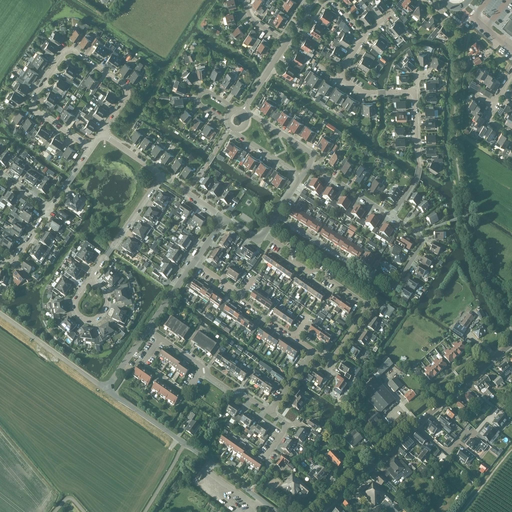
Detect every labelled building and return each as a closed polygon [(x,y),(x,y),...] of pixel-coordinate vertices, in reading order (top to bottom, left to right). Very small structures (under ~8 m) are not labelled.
[(238,0),(226,0),(227,0),(226,0),(229,9),(236,7),(235,2),(239,1),(238,0)] [(260,10),(263,5),(254,0),(252,4),(258,8),(256,10),(261,14),(263,11),(260,10)] [(380,0),(377,0),(376,2),(382,10),(386,6),(380,0)] [(412,2),(413,0),(412,0),(399,0),(396,5),(401,9),(405,6),(410,10),(415,4),(412,2)] [(291,12),(294,7),(286,2),(283,6),(291,12)] [(378,13),(382,10),(376,2),(371,6),(370,4),(368,6),(372,10),(374,8),(378,13)] [(347,8),(348,9),(352,13),(357,8),(354,4),(350,7),(349,6),(347,8)] [(412,13),(419,18),(423,13),(423,14),(425,12),(424,12),(425,11),(419,5),(412,13)] [(366,10),(363,13),(364,14),(370,21),(374,17),(369,12),(372,10),(368,6),(365,8),(366,10)] [(287,18),(282,15),(283,12),(277,8),(274,13),(277,15),(275,17),(284,23),(287,18)] [(330,11),(329,12),(325,9),(322,14),(331,20),(332,20),(333,19),(334,19),(334,18),(334,17),(334,16),(336,13),(332,11),(331,10),(330,10),(330,11)] [(234,17),(237,17),(237,13),(225,15),(228,24),(235,23),(234,17)] [(328,24),(331,20),(322,14),(319,19),(323,21),(321,24),(327,27),(328,24)] [(364,14),(360,17),(360,18),(362,20),(366,24),(370,21),(364,14)] [(427,26),(430,28),(437,20),(432,16),(428,21),(425,19),(420,24),(426,28),(427,26)] [(281,27),(284,23),(275,17),(274,20),(270,18),(268,22),(273,26),(275,23),(281,27)] [(404,27),(403,26),(405,25),(405,24),(402,21),(399,18),(399,17),(397,19),(394,21),(395,22),(392,24),(402,35),(405,33),(405,31),(402,29),(404,27)] [(321,24),(320,26),(316,23),(313,28),(320,33),(322,30),(324,32),(325,30),(327,31),(329,28),(327,27),(321,24)] [(341,31),(338,35),(341,37),(349,42),(352,37),(347,33),(349,30),(347,29),(349,27),(345,23),(344,26),(341,31)] [(240,30),(243,27),(241,24),(232,31),(233,32),(230,34),(231,35),(233,36),(234,37),(236,36),(237,38),(243,34),(240,30)] [(401,36),(402,35),(392,24),(389,27),(389,26),(386,28),(393,37),(398,32),(401,36)] [(438,32),(446,39),(451,32),(443,25),(440,29),(437,26),(431,32),(435,35),(438,32)] [(319,35),(320,33),(313,28),(310,33),(314,35),(312,38),(319,42),(322,38),(319,35)] [(70,37),(77,42),(82,34),(75,29),(70,37)] [(256,39),(252,36),(255,31),(252,29),(244,40),(243,43),(247,45),(250,44),(252,45),(251,48),(254,50),(260,40),(257,38),(256,39)] [(50,39),(58,45),(63,38),(55,32),(50,39)] [(383,47),(386,43),(388,45),(390,42),(382,33),(380,36),(379,35),(377,37),(378,38),(375,41),(383,47)] [(86,49),(92,41),(93,39),(93,37),(88,34),(86,34),(85,36),(79,44),(86,49)] [(312,38),(311,40),(306,37),(304,42),(311,47),(313,44),(314,45),(316,44),(317,45),(319,42),(312,38)] [(347,46),(349,42),(341,37),(340,38),(338,37),(337,37),(336,39),(334,38),(332,41),(334,42),(339,45),(339,44),(340,45),(343,43),(347,46)] [(98,45),(100,41),(97,39),(94,45),(96,46),(92,53),(95,56),(95,55),(96,56),(102,47),(98,45)] [(258,49),(256,51),(261,55),(263,53),(262,53),(263,52),(267,55),(268,52),(267,51),(269,47),(264,44),(267,41),(263,39),(261,42),(257,48),(258,49)] [(56,47),(49,42),(46,40),(40,48),(44,50),(44,49),(46,50),(44,54),(47,56),(49,53),(52,54),(53,54),(54,52),(54,51),(56,47)] [(378,53),(383,47),(375,41),(373,44),(372,43),(370,46),(372,48),(370,50),(376,56),(378,53)] [(315,49),(311,47),(304,42),(301,47),(305,49),(303,52),(312,57),(314,54),(312,53),(315,49)] [(334,42),(332,44),(335,46),(332,51),(340,56),(343,51),(338,47),(339,45),(334,42)] [(471,52),(470,54),(470,55),(472,54),(475,52),(476,53),(480,50),(480,49),(482,48),(479,44),(478,45),(476,42),(473,44),(470,46),(472,50),(470,51),(471,52)] [(102,47),(96,56),(97,56),(97,57),(100,59),(101,58),(101,59),(105,52),(108,54),(111,49),(109,47),(105,44),(102,47)] [(114,51),(111,49),(108,54),(110,56),(106,62),(106,63),(109,65),(109,64),(110,65),(116,57),(118,54),(114,51)] [(47,60),(48,60),(41,56),(43,53),(38,50),(36,52),(37,53),(34,57),(44,64),(45,63),(46,64),(48,61),(47,60)] [(338,60),(340,56),(332,51),(331,53),(327,51),(325,55),(330,59),(332,56),(338,60)] [(369,66),(375,57),(366,51),(362,56),(363,57),(361,60),(369,66)] [(312,57),(303,52),(302,54),(297,52),(294,56),(304,62),(306,63),(308,59),(310,60),(312,57)] [(427,53),(419,54),(419,63),(420,64),(422,64),(423,63),(427,63),(427,53)] [(439,68),(444,57),(440,55),(439,58),(436,56),(435,57),(432,56),(429,61),(432,63),(431,65),(439,68)] [(294,56),(292,61),(296,63),(294,66),(301,70),(303,68),(301,66),(304,62),(294,56)] [(482,61),(481,59),(479,56),(473,60),(476,65),(482,61)] [(44,64),(34,57),(31,61),(30,61),(28,63),(34,67),(35,65),(41,69),(42,69),(45,66),(44,65),(44,64)] [(119,62),(121,64),(125,58),(122,57),(120,60),(116,57),(110,65),(111,66),(111,67),(114,69),(114,68),(115,68),(119,62)] [(405,62),(403,65),(410,71),(413,68),(414,68),(416,66),(415,65),(416,65),(409,58),(408,59),(406,57),(403,60),(405,62)] [(366,71),(369,66),(361,60),(359,63),(358,63),(356,65),(366,71)] [(32,70),(34,67),(28,63),(26,66),(27,67),(24,71),(25,71),(35,78),(36,77),(36,78),(39,75),(38,74),(32,70)] [(81,69),(76,66),(74,68),(69,64),(66,69),(73,74),(74,72),(78,73),(81,69)] [(120,72),(127,76),(132,69),(125,64),(120,72)] [(196,78),(198,77),(198,80),(201,79),(201,77),(206,76),(205,68),(204,65),(200,65),(201,68),(197,69),(197,70),(194,72),(196,78)] [(218,80),(221,72),(217,70),(218,67),(214,66),(213,69),(210,77),(215,79),(214,81),(217,82),(218,80)] [(294,66),(293,68),(288,66),(285,70),(295,77),(298,72),(299,73),(301,70),(294,66)] [(479,78),(480,76),(483,70),(479,68),(476,73),(474,72),(473,75),(474,76),(479,78)] [(480,76),(479,78),(483,81),(489,71),(484,68),(483,70),(480,76)] [(66,69),(63,73),(68,77),(67,80),(72,83),(74,81),(73,80),(75,75),(73,74),(66,69)] [(315,73),(312,71),(310,69),(309,71),(307,74),(304,78),(303,79),(306,81),(306,80),(312,84),(318,76),(315,74),(315,73)] [(129,78),(136,83),(141,75),(134,70),(129,78)] [(186,70),(182,74),(184,76),(183,77),(185,79),(183,81),(185,84),(187,82),(188,84),(192,81),(194,82),(196,81),(195,79),(196,78),(194,72),(190,73),(190,72),(189,73),(186,70)] [(293,80),(295,77),(285,70),(282,75),(287,77),(285,80),(291,85),(294,81),(293,80)] [(35,78),(25,71),(22,75),(18,72),(16,75),(22,79),(24,81),(26,78),(32,83),(32,82),(33,83),(35,80),(34,79),(35,78)] [(487,83),(491,78),(492,75),(493,74),(489,71),(483,81),(487,83)] [(233,81),(232,80),(234,78),(228,74),(221,84),(226,86),(224,89),(227,90),(228,88),(230,89),(234,84),(232,83),(233,81)] [(399,75),(399,83),(409,83),(410,82),(410,79),(409,79),(409,74),(399,75)] [(83,79),(77,87),(80,89),(82,86),(84,87),(85,87),(87,84),(89,85),(94,78),(89,75),(88,77),(85,81),(83,79)] [(318,88),(324,79),(321,77),(321,78),(318,76),(312,84),(318,88)] [(59,78),(56,83),(63,88),(65,86),(66,86),(68,86),(70,83),(66,80),(65,82),(59,78)] [(94,78),(89,85),(91,87),(90,89),(92,90),(91,92),(89,95),(91,96),(93,93),(93,94),(97,88),(95,87),(98,81),(94,78)] [(490,88),(491,87),(495,80),(491,78),(487,83),(486,86),(490,88)] [(184,92),(186,87),(178,84),(179,81),(176,79),(173,85),(177,87),(175,92),(183,95),(185,96),(186,93),(184,92)] [(324,92),(329,83),(326,81),(327,80),(324,79),(318,88),(324,92)] [(436,90),(436,87),(439,87),(438,79),(430,80),(430,82),(426,82),(426,91),(436,90)] [(495,90),(500,82),(496,79),(495,80),(491,87),(495,90)] [(234,84),(230,89),(232,90),(231,93),(233,94),(234,92),(239,95),(244,88),(243,87),(245,84),(239,80),(235,85),(234,84)] [(28,88),(20,83),(18,82),(16,82),(13,87),(14,89),(15,90),(23,95),(26,92),(27,92),(28,90),(28,89),(28,88)] [(56,83),(53,87),(57,90),(55,92),(62,97),(64,94),(63,94),(64,91),(65,92),(67,90),(63,88),(56,83)] [(330,95),(336,86),(333,84),(333,85),(329,83),(324,92),(330,95)] [(336,99),(341,91),(338,89),(339,88),(336,86),(330,95),(336,99)] [(342,103),(348,94),(345,92),(344,93),(341,91),(336,99),(342,103)] [(55,92),(54,95),(50,92),(47,97),(56,103),(59,99),(60,100),(62,97),(55,92)] [(105,96),(112,101),(116,97),(108,92),(105,96)] [(17,105),(21,98),(14,93),(11,96),(9,94),(6,98),(9,99),(9,100),(7,103),(12,107),(15,104),(17,105)] [(427,102),(436,102),(436,93),(426,94),(427,102)] [(347,107),(353,99),(350,97),(351,96),(348,94),(342,103),(347,107)] [(97,101),(102,104),(104,102),(109,106),(112,101),(105,96),(103,95),(100,99),(99,98),(97,101)] [(182,98),(179,98),(179,96),(171,95),(172,100),(170,100),(171,103),(174,102),(175,108),(184,106),(183,101),(185,101),(185,98),(182,98)] [(53,108),(56,103),(47,97),(44,101),(49,105),(47,107),(53,111),(54,108),(53,108)] [(265,111),(272,100),(268,98),(266,100),(264,99),(258,109),(261,110),(262,109),(265,111)] [(399,98),(392,98),(392,102),(396,101),(396,107),(392,107),(392,112),(397,112),(397,109),(406,109),(406,105),(407,104),(407,102),(406,101),(400,101),(399,98)] [(353,99),(347,107),(353,111),(356,113),(358,105),(357,105),(359,101),(357,100),(356,101),(353,99)] [(278,108),(274,106),(276,103),(272,100),(265,111),(268,113),(267,114),(273,118),(276,113),(275,112),(278,108)] [(480,106),(479,106),(476,104),(477,102),(473,100),(469,106),(473,109),(471,111),(475,114),(478,109),(480,106)] [(100,107),(102,104),(97,101),(95,103),(97,105),(94,109),(96,110),(103,115),(106,111),(100,107)] [(73,109),(68,106),(66,104),(62,109),(65,111),(61,117),(65,120),(70,112),(73,109)] [(504,108),(503,110),(506,112),(507,111),(511,114),(511,108),(510,107),(510,106),(507,104),(504,108)] [(429,108),(425,109),(425,117),(435,117),(434,108),(433,108),(433,106),(429,106),(429,108)] [(77,117),(79,114),(81,111),(79,109),(77,112),(74,115),(70,112),(65,120),(70,123),(73,117),(76,119),(77,117)] [(288,112),(288,110),(286,109),(284,109),(283,111),(281,110),(279,112),(277,111),(276,113),(273,118),(278,121),(278,120),(282,122),(287,114),(288,112)] [(478,120),(480,116),(482,112),(478,109),(475,114),(473,117),(478,120)] [(100,119),(103,115),(96,110),(94,112),(90,111),(87,114),(93,118),(94,116),(100,119)] [(191,116),(193,114),(191,112),(189,114),(185,110),(179,116),(186,122),(184,124),(187,125),(192,118),(191,118),(192,116),(191,116)] [(20,124),(25,116),(18,112),(13,119),(11,122),(15,124),(17,122),(20,124)] [(396,112),(397,121),(406,121),(406,112),(396,112)] [(93,118),(87,114),(86,113),(83,116),(89,120),(86,124),(93,129),(96,124),(91,121),(93,118)] [(475,123),(474,126),(477,127),(475,132),(479,134),(484,125),(481,124),(485,118),(483,117),(485,115),(482,113),(480,116),(478,120),(475,123)] [(293,118),(287,114),(282,122),(285,124),(284,125),(287,127),(293,118)] [(301,118),(295,114),(293,118),(287,127),(290,129),(290,128),(293,130),(299,121),(301,118)] [(203,122),(205,119),(202,118),(201,120),(196,117),(192,124),(190,127),(194,129),(195,127),(199,129),(203,122)] [(28,118),(22,126),(29,131),(30,130),(32,132),(35,128),(32,126),(35,123),(28,118)] [(426,129),(435,128),(435,120),(425,120),(426,129)] [(305,125),(299,121),(293,130),(297,132),(296,133),(299,134),(305,125)] [(201,130),(199,133),(204,136),(211,140),(212,138),(216,132),(213,130),(214,128),(209,126),(211,123),(208,122),(207,124),(202,131),(201,130)] [(90,133),(93,129),(86,124),(85,126),(82,124),(80,126),(79,125),(77,128),(83,132),(85,130),(90,133)] [(305,137),(311,129),(305,125),(299,134),(301,136),(302,135),(305,137)] [(491,129),(492,127),(488,125),(486,127),(484,125),(479,134),(482,136),(482,135),(486,137),(491,129)] [(39,138),(45,130),(44,129),(45,129),(41,126),(41,127),(36,133),(34,131),(33,133),(30,137),(33,139),(35,135),(39,138)] [(317,133),(315,132),(316,130),(316,128),(313,126),(311,129),(305,137),(308,139),(308,140),(311,142),(317,133)] [(395,127),(395,136),(405,135),(405,127),(395,127)] [(491,129),(486,137),(487,137),(485,139),(486,140),(488,142),(490,142),(492,143),(497,135),(494,134),(496,132),(491,129)] [(45,139),(49,133),(50,132),(47,130),(46,131),(45,130),(39,138),(44,141),(41,144),(44,146),(48,141),(45,139)] [(131,138),(138,143),(143,135),(136,130),(131,138)] [(499,147),(505,137),(507,136),(502,133),(499,138),(497,141),(494,139),(492,143),(491,145),(494,147),(495,145),(499,147)] [(322,148),(329,137),(325,134),(323,137),(321,136),(315,145),(318,147),(319,146),(322,148)] [(426,143),(436,143),(435,134),(426,135),(426,143)] [(53,148),(59,140),(58,139),(58,138),(55,136),(55,137),(54,136),(50,143),(48,141),(44,146),(47,148),(49,145),(53,148)] [(152,142),(153,140),(153,139),(148,136),(146,136),(146,137),(145,137),(140,145),(147,149),(152,142)] [(499,147),(499,148),(503,151),(501,154),(504,156),(506,153),(508,149),(505,147),(510,140),(507,138),(508,137),(507,136),(505,137),(499,147)] [(334,143),(332,142),(333,140),(333,139),(329,137),(322,148),(325,150),(325,151),(328,153),(334,143)] [(395,143),(392,143),(393,147),(396,147),(405,147),(405,138),(395,139),(395,143)] [(59,149),(63,143),(63,142),(64,142),(60,139),(60,140),(59,140),(53,148),(57,151),(55,154),(58,156),(59,155),(61,151),(59,149)] [(232,155),(237,147),(234,145),(235,144),(229,141),(223,150),(232,155)] [(151,152),(158,157),(163,149),(157,145),(151,152)] [(67,156),(70,159),(75,151),(68,146),(64,152),(61,151),(59,155),(61,156),(63,154),(67,156)] [(432,158),(434,158),(443,157),(438,157),(438,154),(436,154),(436,146),(426,146),(427,155),(432,155),(432,158)] [(240,161),(246,151),(241,148),(240,149),(237,147),(232,155),(240,161)] [(168,164),(173,156),(166,151),(161,159),(164,161),(164,163),(166,164),(167,163),(168,164)] [(5,167),(10,159),(11,157),(11,155),(7,152),(4,152),(3,154),(0,158),(0,163),(1,164),(1,165),(3,167),(4,166),(5,167)] [(335,165),(341,156),(335,152),(329,161),(335,165)] [(248,166),(254,158),(250,156),(251,155),(248,153),(242,162),(248,166)] [(347,160),(348,159),(349,157),(346,155),(342,162),(344,164),(341,169),(348,174),(353,165),(347,160)] [(23,162),(19,159),(16,157),(12,163),(15,164),(10,171),(11,171),(10,171),(13,174),(14,173),(15,174),(23,162)] [(254,170),(260,160),(257,159),(257,160),(254,158),(248,166),(254,170)] [(179,171),(184,164),(177,159),(172,167),(179,171)] [(260,174),(265,165),(262,163),(263,162),(260,160),(254,170),(260,174)] [(436,173),(440,166),(432,161),(428,168),(436,173)] [(30,167),(27,165),(23,162),(15,174),(16,174),(15,175),(18,177),(19,176),(19,177),(24,171),(26,172),(30,167)] [(188,178),(194,170),(187,165),(181,173),(188,178)] [(266,177),(272,168),(269,166),(269,167),(265,165),(260,174),(266,177)] [(363,168),(363,167),(360,165),(357,170),(360,172),(356,179),(362,183),(369,172),(363,168)] [(32,169),(30,167),(26,172),(28,174),(24,180),(24,181),(27,183),(28,182),(29,183),(36,172),(32,169)] [(276,184),(282,176),(279,174),(279,173),(276,171),(270,180),(276,184)] [(41,175),(40,175),(36,172),(29,183),(30,184),(29,185),(32,187),(33,186),(37,180),(40,182),(43,176),(41,175)] [(373,182),(369,187),(376,192),(377,189),(381,191),(385,185),(381,183),(382,183),(383,180),(377,176),(377,175),(374,173),(373,175),(370,180),(373,182)] [(282,188),(288,179),(286,177),(285,178),(282,176),(276,184),(282,188)] [(49,180),(45,177),(42,181),(43,182),(38,190),(45,195),(50,187),(52,184),(49,182),(49,180)] [(203,189),(207,191),(213,183),(206,179),(200,186),(201,187),(201,188),(202,189),(203,189)] [(313,190),(318,183),(313,180),(308,187),(313,190)] [(215,185),(210,193),(214,195),(214,197),(215,198),(216,197),(217,198),(222,190),(218,187),(220,185),(216,182),(214,184),(215,185)] [(319,191),(322,185),(318,183),(313,190),(312,192),(313,193),(316,195),(315,196),(318,198),(321,193),(319,191)] [(393,203),(400,192),(393,188),(388,195),(389,195),(387,199),(393,203)] [(327,199),(332,192),(327,189),(324,194),(321,193),(318,198),(320,200),(323,196),(327,199)] [(225,192),(220,200),(227,205),(232,197),(225,192)] [(332,192),(327,199),(329,200),(328,202),(330,204),(329,205),(331,207),(332,207),(335,202),(333,200),(336,195),(332,192)] [(2,196),(0,199),(0,202),(1,204),(4,206),(5,207),(7,203),(12,196),(8,193),(4,198),(2,196)] [(166,198),(160,194),(157,197),(158,197),(157,199),(165,204),(167,201),(169,203),(170,202),(173,199),(167,195),(166,198)] [(416,206),(421,199),(414,194),(409,201),(413,204),(412,206),(415,208),(416,206)] [(13,204),(17,199),(12,196),(7,203),(11,206),(9,209),(12,211),(14,208),(16,206),(13,204)] [(86,201),(81,197),(80,198),(77,196),(75,200),(75,201),(74,203),(72,202),(73,202),(72,201),(69,199),(65,205),(69,208),(69,207),(77,212),(83,203),(83,204),(86,201)] [(341,208),(346,201),(341,198),(338,203),(335,202),(332,207),(335,209),(337,205),(341,208)] [(163,207),(165,204),(157,199),(156,200),(156,199),(153,202),(154,203),(159,207),(157,209),(163,213),(165,210),(165,209),(165,208),(163,207)] [(430,208),(429,207),(431,205),(427,200),(425,202),(424,202),(418,207),(418,208),(416,209),(418,211),(420,210),(423,214),(430,208)] [(348,208),(350,204),(346,201),(341,208),(346,211),(343,215),(346,216),(350,209),(348,208)] [(27,203),(20,212),(24,214),(31,219),(34,215),(29,211),(32,207),(27,203)] [(176,209),(173,215),(175,217),(177,213),(182,216),(187,208),(186,207),(187,207),(184,204),(183,205),(179,211),(176,209)] [(293,218),(299,207),(298,206),(296,209),(293,207),(288,215),(293,218)] [(297,221),(302,213),(300,211),(301,208),(299,207),(293,218),(297,221)] [(355,217),(360,210),(355,207),(353,211),(350,209),(346,216),(351,219),(353,216),(355,217)] [(188,217),(192,211),(192,210),(189,208),(188,209),(187,208),(182,216),(185,219),(182,224),(185,226),(186,224),(190,219),(188,217)] [(155,213),(150,209),(149,209),(147,212),(148,212),(147,214),(157,221),(162,214),(157,210),(155,213)] [(361,218),(364,213),(360,210),(355,217),(358,219),(355,222),(360,225),(363,220),(361,218)] [(61,211),(59,211),(58,213),(59,214),(56,218),(64,223),(66,220),(67,222),(69,222),(71,219),(71,218),(68,216),(69,216),(61,211)] [(302,224),(309,213),(307,212),(305,215),(302,213),(297,221),(302,224)] [(307,227),(312,219),(309,217),(311,214),(309,213),(302,224),(307,227)] [(28,224),(31,219),(24,214),(22,216),(21,215),(19,215),(18,217),(17,216),(15,219),(21,222),(22,220),(28,224)] [(152,228),(157,221),(147,214),(146,215),(145,214),(143,218),(144,218),(149,222),(147,224),(152,228)] [(190,219),(186,224),(189,226),(193,229),(195,226),(201,218),(200,217),(201,216),(198,214),(197,215),(197,214),(193,221),(190,219)] [(431,225),(438,221),(434,214),(426,218),(429,222),(427,224),(428,226),(431,225)] [(369,226),(374,219),(370,216),(366,221),(363,220),(360,225),(363,227),(365,224),(369,226)] [(200,229),(206,221),(205,220),(206,220),(203,218),(202,218),(201,218),(195,226),(200,229)] [(312,230),(319,219),(317,218),(315,221),(312,219),(307,227),(312,230)] [(19,225),(21,222),(15,219),(13,221),(14,225),(15,226),(14,228),(21,233),(24,229),(19,225)] [(317,233),(322,225),(319,223),(321,220),(319,219),(312,230),(317,233)] [(374,234),(378,229),(375,227),(379,222),(374,219),(369,226),(374,229),(371,232),(374,234)] [(60,229),(62,226),(54,220),(52,224),(51,224),(49,226),(50,227),(57,233),(60,234),(62,231),(60,229)] [(137,228),(136,229),(144,234),(147,236),(150,232),(152,229),(146,225),(145,228),(144,227),(140,224),(139,224),(136,227),(137,228)] [(374,234),(381,239),(388,228),(384,225),(380,231),(378,229),(374,234)] [(324,238),(331,227),(329,226),(328,229),(324,227),(319,235),(324,238)] [(329,241),(334,233),(331,231),(333,228),(331,227),(324,238),(329,241)] [(18,237),(21,233),(14,228),(13,230),(11,229),(9,229),(9,230),(5,228),(4,230),(4,231),(5,232),(11,236),(13,234),(18,237)] [(381,239),(388,243),(389,243),(389,242),(391,240),(392,238),(389,236),(393,231),(388,228),(381,239)] [(144,234),(136,229),(135,230),(133,233),(133,234),(138,237),(137,240),(142,243),(147,236),(144,234)] [(434,237),(432,237),(432,240),(435,240),(443,240),(443,239),(446,238),(445,233),(443,233),(443,231),(434,232),(434,237)] [(9,239),(11,236),(5,232),(2,236),(4,237),(2,240),(12,247),(15,242),(9,239)] [(192,243),(186,238),(187,236),(182,232),(180,235),(183,237),(180,241),(189,247),(189,246),(190,246),(192,243)] [(334,244),(341,233),(339,232),(337,235),(334,233),(329,241),(334,244)] [(45,233),(42,236),(43,237),(42,238),(51,243),(54,239),(57,241),(59,242),(60,240),(53,235),(52,237),(46,233),(45,233)] [(339,247),(344,239),(341,237),(343,234),(341,233),(334,244),(339,247)] [(235,245),(238,241),(232,237),(230,239),(225,236),(222,240),(230,246),(232,243),(235,245)] [(44,249),(49,252),(51,250),(51,249),(54,245),(51,243),(42,238),(42,239),(41,238),(39,241),(40,242),(39,242),(46,246),(44,249)] [(344,250),(351,239),(349,238),(347,241),(344,239),(339,247),(344,250)] [(409,250),(413,244),(404,238),(401,242),(398,240),(395,245),(401,249),(403,246),(409,250)] [(134,243),(129,239),(129,240),(128,239),(126,242),(127,243),(126,244),(134,249),(137,245),(139,247),(141,244),(136,240),(134,243)] [(172,246),(178,250),(179,247),(186,251),(187,252),(189,248),(188,248),(189,247),(180,241),(181,241),(178,239),(175,243),(174,243),(173,245),(173,246),(172,246)] [(348,253),(354,245),(351,243),(352,240),(351,239),(344,250),(348,253)] [(9,251),(12,247),(2,240),(0,242),(0,248),(2,250),(4,248),(9,251)] [(228,249),(230,246),(222,240),(219,245),(224,249),(222,251),(227,255),(230,250),(228,249)] [(86,242),(79,252),(89,260),(90,258),(91,259),(93,256),(92,255),(93,255),(89,252),(93,246),(86,242)] [(438,255),(441,247),(434,244),(431,243),(430,245),(432,246),(430,251),(438,255)] [(132,252),(134,249),(126,244),(125,245),(124,245),(122,248),(123,248),(123,249),(128,252),(126,255),(131,258),(135,254),(132,252)] [(172,246),(173,246),(169,244),(167,246),(171,249),(174,251),(171,255),(179,261),(180,260),(181,260),(183,257),(182,257),(182,256),(176,252),(178,250),(172,246)] [(353,256),(360,245),(358,244),(356,247),(354,245),(348,253),(353,256)] [(358,259),(363,251),(360,249),(362,246),(360,245),(353,256),(358,259)] [(245,257),(251,249),(246,246),(242,251),(240,250),(236,255),(241,258),(242,255),(245,257)] [(392,255),(393,255),(394,256),(394,262),(400,264),(403,259),(400,254),(402,251),(394,246),(392,253),(392,254),(392,255)] [(35,247),(33,250),(34,250),(33,251),(41,257),(44,259),(47,255),(49,252),(44,249),(42,251),(36,247),(35,247)] [(251,249),(245,257),(248,259),(246,262),(249,265),(253,267),(254,266),(257,261),(254,260),(252,258),(255,253),(251,249)] [(227,255),(222,251),(220,254),(215,250),(212,255),(220,260),(222,257),(224,259),(227,255)] [(38,261),(41,257),(33,251),(32,252),(29,255),(30,256),(36,260),(34,263),(40,266),(41,263),(38,261)] [(365,264),(370,256),(368,255),(369,252),(367,251),(361,261),(365,264)] [(79,252),(74,259),(79,263),(81,261),(86,264),(87,264),(89,261),(88,261),(89,260),(79,252)] [(268,264),(272,257),(268,254),(263,261),(268,264)] [(370,256),(365,264),(370,267),(373,261),(376,263),(377,261),(379,257),(376,255),(376,257),(371,254),(370,256)] [(178,262),(179,261),(171,255),(168,259),(165,257),(163,260),(168,263),(170,261),(176,265),(177,265),(179,262),(178,262)] [(218,263),(220,260),(212,255),(209,259),(214,263),(211,268),(215,270),(216,268),(218,270),(221,265),(218,263)] [(433,261),(430,259),(431,258),(429,256),(428,258),(426,256),(423,261),(421,260),(419,262),(421,263),(421,264),(428,268),(433,261)] [(272,267),(277,260),(272,257),(268,264),(272,267)] [(391,264),(383,259),(379,257),(377,261),(380,263),(382,265),(381,266),(381,267),(380,268),(381,270),(383,272),(385,274),(387,275),(388,273),(390,274),(390,275),(392,276),(393,276),(394,274),(396,271),(389,267),(391,264)] [(166,266),(168,263),(163,260),(161,262),(164,265),(161,269),(170,275),(170,274),(171,274),(173,271),(172,270),(173,270),(166,266)] [(277,270),(281,263),(277,260),(272,267),(277,270)] [(68,268),(71,270),(78,275),(79,274),(80,275),(82,272),(81,271),(82,271),(76,267),(78,265),(73,261),(68,268)] [(21,269),(29,274),(34,267),(26,262),(21,269)] [(231,278),(236,270),(233,268),(235,266),(230,263),(227,268),(230,270),(226,275),(231,278)] [(281,273),(286,267),(281,263),(277,270),(281,273)] [(418,268),(415,273),(417,274),(416,275),(420,277),(421,276),(422,278),(423,276),(426,278),(429,273),(426,271),(427,270),(420,266),(418,265),(416,267),(418,268)] [(155,269),(152,273),(159,277),(160,275),(166,279),(167,279),(170,276),(169,276),(170,275),(161,269),(158,267),(156,270),(155,269)] [(285,276),(290,270),(286,267),(281,273),(285,276)] [(116,273),(112,270),(109,268),(105,273),(107,275),(103,279),(104,280),(103,280),(106,283),(107,282),(108,283),(114,276),(116,273)] [(77,277),(78,275),(71,270),(69,273),(66,271),(63,275),(68,279),(70,277),(75,280),(76,280),(78,277),(77,277)] [(236,270),(231,278),(235,282),(239,276),(242,278),(243,279),(247,274),(245,273),(241,270),(239,272),(236,270)] [(290,279),(295,273),(290,270),(285,276),(290,279)] [(0,283),(2,284),(1,285),(6,286),(6,284),(10,285),(11,281),(8,280),(8,279),(4,278),(5,274),(0,272),(0,283)] [(25,275),(23,277),(18,272),(13,276),(15,279),(13,281),(15,286),(20,284),(25,280),(28,283),(32,280),(25,275)] [(123,279),(120,277),(118,276),(116,278),(114,276),(108,283),(109,284),(108,285),(111,287),(112,287),(116,282),(118,284),(123,279)] [(65,283),(67,281),(62,277),(57,284),(67,291),(68,290),(69,291),(71,288),(70,287),(71,287),(65,283)] [(298,286),(303,280),(298,277),(294,283),(298,286)] [(414,291),(418,284),(411,279),(408,284),(406,282),(405,285),(407,286),(414,291)] [(303,289),(307,283),(303,280),(298,286),(303,289)] [(194,293),(200,284),(195,281),(192,284),(190,283),(186,287),(187,288),(185,290),(188,292),(189,290),(194,293)] [(205,286),(207,283),(205,282),(204,284),(203,286),(200,284),(194,293),(193,293),(198,296),(199,294),(204,287),(205,286)] [(307,292),(312,286),(307,283),(303,289),(307,292)] [(66,293),(67,291),(57,284),(52,291),(57,295),(59,293),(64,296),(65,296),(67,293),(66,293)] [(117,298),(130,294),(128,289),(128,285),(128,284),(120,286),(121,289),(118,289),(119,291),(115,292),(114,292),(115,296),(116,296),(117,298)] [(312,296),(316,289),(312,286),(307,292),(312,296)] [(204,298),(209,290),(204,287),(199,294),(204,298)] [(260,294),(257,292),(260,288),(258,287),(255,291),(250,298),(255,301),(260,294)] [(402,297),(400,300),(405,303),(407,300),(408,300),(412,293),(405,289),(403,287),(401,290),(404,291),(401,296),(402,297)] [(207,303),(214,294),(215,293),(217,290),(215,288),(212,292),(209,290),(204,298),(203,300),(207,303)] [(316,299),(321,292),(316,289),(312,296),(316,299)] [(272,291),(270,290),(267,294),(264,298),(259,305),(264,308),(269,301),(270,299),(268,297),(272,291)] [(267,294),(265,292),(262,296),(260,294),(255,301),(259,305),(264,298),(267,294)] [(321,302),(325,295),(321,292),(316,299),(321,302)] [(118,303),(121,302),(122,304),(124,304),(125,307),(132,305),(130,294),(117,298),(117,299),(116,299),(117,303),(118,303)] [(214,304),(218,297),(214,294),(207,303),(208,303),(209,301),(214,304)] [(92,295),(90,301),(95,304),(98,298),(92,295)] [(334,305),(339,298),(334,295),(329,302),(326,306),(328,307),(331,303),(334,305)] [(226,302),(223,301),(223,300),(218,297),(214,304),(212,307),(217,310),(217,309),(220,311),(226,302)] [(339,298),(334,305),(336,307),(335,309),(334,311),(336,312),(343,301),(343,300),(341,299),(340,299),(339,298)] [(264,308),(264,309),(268,312),(269,311),(272,307),(275,309),(279,302),(274,299),(273,301),(272,303),(269,301),(264,308)] [(63,302),(57,303),(57,300),(50,301),(51,304),(51,310),(64,308),(64,306),(65,306),(64,302),(63,302)] [(343,312),(348,304),(343,301),(336,312),(338,314),(340,310),(343,312)] [(228,304),(226,302),(220,311),(227,316),(233,307),(228,304)] [(348,304),(343,312),(345,313),(344,316),(346,317),(347,316),(349,318),(353,313),(350,311),(353,308),(352,307),(351,305),(350,306),(348,304)] [(238,310),(231,319),(236,322),(237,321),(241,316),(243,314),(240,312),(242,308),(241,306),(239,309),(238,310)] [(381,313),(380,315),(384,318),(385,316),(389,318),(394,310),(388,306),(386,309),(385,308),(384,307),(383,307),(382,307),(381,308),(380,308),(380,309),(380,310),(380,311),(380,312),(381,313)] [(231,319),(238,310),(233,307),(227,316),(231,319)] [(277,317),(282,310),(277,307),(273,314),(277,317)] [(65,313),(66,313),(65,309),(64,309),(64,308),(51,310),(52,315),(51,315),(52,324),(54,323),(60,319),(59,314),(65,313)] [(125,315),(128,316),(130,311),(124,309),(123,312),(117,309),(116,309),(115,313),(116,313),(115,314),(124,318),(125,315)] [(282,320),(286,313),(282,310),(277,317),(282,320)] [(286,323),(291,316),(286,313),(282,320),(286,323)] [(127,319),(124,318),(115,314),(114,316),(113,315),(112,319),(113,319),(118,322),(117,325),(123,327),(127,319)] [(469,314),(460,325),(466,329),(474,318),(469,314)] [(248,320),(250,316),(248,315),(246,318),(246,319),(241,326),(245,329),(250,322),(248,320)] [(246,319),(241,316),(237,321),(236,322),(241,326),(246,319)] [(291,326),(295,320),(291,316),(286,323),(291,326)] [(169,330),(175,320),(171,317),(164,327),(169,330)] [(65,329),(72,323),(71,322),(71,321),(69,318),(68,319),(63,323),(60,319),(54,323),(59,328),(63,332),(66,330),(65,329)] [(373,318),(367,327),(374,331),(376,333),(380,327),(382,328),(384,325),(386,323),(381,320),(379,322),(373,318)] [(318,328),(315,326),(319,321),(316,319),(312,324),(313,325),(308,332),(313,335),(318,328)] [(173,335),(180,324),(175,320),(169,330),(171,331),(170,332),(173,335)] [(250,322),(245,329),(250,332),(249,334),(252,335),(253,334),(258,327),(250,322)] [(65,329),(66,330),(69,333),(67,336),(73,341),(75,335),(72,331),(76,327),(76,326),(74,323),(73,324),(72,323),(65,329)] [(117,334),(114,328),(112,329),(109,324),(108,324),(108,323),(105,325),(105,326),(104,327),(108,335),(113,332),(115,335),(117,334)] [(186,328),(181,324),(180,324),(173,335),(176,336),(176,335),(179,337),(186,328)] [(456,324),(452,331),(462,338),(466,331),(457,325),(456,324)] [(483,324),(473,332),(478,339),(488,331),(483,324)] [(325,327),(323,326),(322,328),(320,330),(318,328),(313,335),(317,338),(325,327)] [(322,342),(329,333),(326,331),(327,329),(328,327),(326,326),(325,327),(317,338),(322,342)] [(102,335),(97,337),(99,340),(101,339),(102,342),(105,340),(110,337),(108,335),(104,327),(102,327),(99,329),(99,330),(102,335)] [(86,339),(87,330),(86,330),(86,329),(82,328),(82,329),(81,329),(81,335),(78,335),(77,341),(82,342),(83,339),(86,339)] [(191,331),(186,328),(179,337),(184,341),(191,331)] [(86,339),(85,343),(94,344),(94,345),(99,346),(98,339),(95,339),(95,337),(92,337),(93,331),(92,331),(93,330),(89,329),(89,330),(87,330),(86,339)] [(261,339),(266,333),(261,330),(256,336),(261,339)] [(196,345),(202,335),(198,332),(191,342),(196,345)] [(266,342),(270,336),(266,333),(261,339),(266,342)] [(329,333),(322,342),(327,345),(330,341),(332,343),(334,344),(337,339),(335,338),(333,337),(334,336),(329,333)] [(373,342),(376,338),(371,334),(369,337),(363,333),(358,341),(364,346),(369,339),(373,342)] [(200,350),(207,339),(202,335),(196,345),(198,346),(197,347),(200,350)] [(270,345),(274,339),(270,336),(266,342),(270,345)] [(213,343),(207,339),(200,350),(203,352),(204,351),(206,352),(213,343)] [(279,342),(274,339),(270,345),(275,349),(276,347),(279,342)] [(280,350),(285,343),(280,340),(279,342),(276,347),(280,350)] [(462,353),(466,349),(460,343),(458,345),(456,342),(454,344),(462,353)] [(218,346),(213,343),(206,352),(211,356),(218,346)] [(285,353),(289,346),(285,343),(280,350),(285,353)] [(462,353),(454,344),(452,346),(454,348),(452,350),(458,357),(462,353)] [(289,356),(294,349),(289,346),(285,353),(289,356)] [(362,355),(365,350),(359,346),(357,349),(354,346),(350,352),(353,354),(352,357),(356,359),(357,357),(360,353),(362,355)] [(220,364),(224,357),(222,355),(224,353),(219,349),(215,355),(218,356),(215,361),(220,364)] [(294,359),(298,353),(294,349),(289,356),(294,359)] [(163,360),(168,354),(163,350),(158,357),(163,360)] [(458,357),(452,350),(450,352),(448,350),(446,351),(453,360),(454,360),(458,357)] [(449,364),(453,360),(446,351),(444,353),(446,355),(444,357),(449,364)] [(168,363),(172,357),(168,354),(163,360),(168,363)] [(224,367),(232,356),(230,355),(229,356),(227,359),(224,357),(220,364),(224,367)] [(232,356),(224,367),(226,368),(225,369),(228,372),(234,364),(231,362),(233,359),(231,358),(232,356)] [(172,366),(177,360),(172,357),(168,363),(172,366)] [(393,365),(392,364),(386,357),(373,368),(375,370),(371,373),(378,380),(381,377),(380,376),(393,365)] [(446,366),(441,360),(438,362),(436,359),(435,361),(434,361),(437,364),(442,370),(446,366)] [(180,365),(181,363),(177,360),(172,366),(176,369),(180,365)] [(234,364),(228,372),(232,374),(232,373),(234,374),(242,362),(239,361),(236,365),(234,364)] [(243,365),(244,364),(245,362),(243,361),(242,363),(242,362),(234,374),(238,377),(245,367),(243,365)] [(442,370),(437,364),(434,361),(433,363),(435,365),(432,367),(438,374),(442,370)] [(136,378),(143,368),(139,366),(140,364),(137,362),(132,369),(135,371),(132,375),(136,378)] [(351,369),(344,364),(343,363),(338,369),(346,374),(344,377),(347,379),(349,380),(352,376),(348,373),(351,369)] [(501,365),(498,368),(499,369),(501,372),(498,374),(503,379),(510,373),(511,376),(511,368),(509,365),(508,366),(505,363),(502,366),(501,365)] [(184,368),(180,365),(176,369),(175,371),(180,374),(184,368)] [(252,373),(248,369),(245,367),(238,377),(243,380),(246,376),(249,378),(250,376),(252,373)] [(438,374),(432,367),(430,369),(428,367),(426,368),(434,377),(438,374)] [(146,371),(144,369),(143,368),(136,378),(140,380),(146,371)] [(184,368),(180,374),(184,378),(189,371),(184,368)] [(434,377),(426,368),(424,370),(426,372),(424,374),(430,381),(434,377)] [(255,385),(260,378),(257,376),(259,374),(254,370),(252,373),(250,376),(253,377),(250,381),(255,385)] [(144,383),(150,373),(146,371),(140,380),(144,383)] [(312,381),(315,383),(320,375),(316,371),(312,377),(307,373),(304,378),(310,383),(312,381)] [(147,386),(154,376),(150,373),(144,383),(147,386)] [(321,383),(325,378),(320,375),(315,383),(318,385),(316,387),(321,390),(324,385),(321,383)] [(339,396),(342,393),(347,386),(342,383),(344,380),(339,376),(336,379),(340,381),(335,388),(333,392),(339,396)] [(155,392),(161,383),(158,380),(158,379),(156,377),(152,382),(155,384),(151,390),(155,392)] [(255,385),(259,388),(266,379),(264,377),(262,380),(260,378),(255,385)] [(395,401),(376,380),(374,377),(363,387),(366,389),(361,393),(377,411),(380,414),(395,401)] [(491,387),(488,384),(490,382),(485,377),(479,382),(486,390),(488,389),(489,389),(491,387)] [(499,377),(493,382),(498,387),(503,382),(499,377)] [(395,378),(388,384),(395,392),(402,386),(395,378)] [(264,391),(269,384),(267,383),(268,380),(266,379),(259,388),(264,391)] [(269,384),(264,391),(269,395),(270,393),(273,395),(274,392),(278,387),(279,385),(279,384),(275,382),(274,382),(273,384),(272,386),(269,384)] [(479,382),(474,386),(479,392),(480,391),(482,393),(483,393),(484,393),(485,392),(486,390),(479,382)] [(165,386),(163,384),(161,383),(155,392),(159,395),(165,386)] [(169,388),(165,386),(159,395),(162,398),(169,388)] [(166,400),(173,391),(169,388),(162,398),(166,400)] [(177,394),(175,392),(173,391),(166,400),(170,403),(177,394)] [(292,406),(298,410),(305,401),(299,398),(302,394),(298,391),(294,397),(297,399),(292,406)] [(408,402),(415,396),(410,391),(404,397),(408,402)] [(483,401),(483,402),(478,397),(475,399),(469,393),(466,395),(463,398),(470,404),(474,407),(477,404),(480,407),(484,403),(492,409),(494,406),(492,404),(488,401),(487,400),(486,400),(486,399),(483,401)] [(181,402),(184,397),(181,395),(180,396),(177,394),(170,403),(174,406),(178,400),(181,402)] [(471,407),(467,404),(462,399),(458,403),(457,403),(456,404),(457,405),(456,406),(463,411),(465,409),(467,411),(471,407)] [(224,407),(221,412),(226,415),(227,413),(230,415),(235,407),(231,404),(227,409),(224,407)] [(239,417),(236,415),(240,410),(235,407),(230,415),(232,417),(231,419),(235,422),(239,417)] [(460,422),(463,418),(459,415),(457,415),(456,414),(450,409),(446,414),(452,419),(454,417),(460,422)] [(378,416),(380,414),(377,411),(375,413),(375,412),(366,420),(372,427),(381,419),(378,416)] [(244,425),(250,417),(245,414),(242,419),(239,417),(235,422),(240,425),(241,423),(244,425)] [(496,420),(494,424),(494,425),(497,428),(498,427),(500,429),(504,424),(505,422),(506,423),(506,422),(505,422),(506,421),(508,422),(510,419),(503,414),(501,416),(501,415),(498,419),(497,418),(497,419),(498,419),(497,420),(496,420)] [(442,415),(438,420),(445,426),(443,429),(449,434),(452,430),(449,427),(451,423),(442,415)] [(254,420),(250,417),(244,425),(247,427),(245,429),(250,432),(253,427),(251,425),(254,420)] [(434,434),(440,427),(430,419),(426,423),(430,426),(428,429),(434,434)] [(320,428),(318,426),(311,420),(307,426),(310,428),(308,431),(311,434),(319,439),(321,437),(317,435),(318,433),(317,432),(320,428)] [(193,436),(199,427),(192,421),(185,431),(193,436)] [(347,423),(344,425),(346,428),(345,428),(349,432),(352,429),(347,423)] [(256,429),(253,427),(250,432),(257,437),(258,435),(264,427),(260,424),(256,429)] [(264,427),(258,435),(261,437),(259,439),(264,442),(268,437),(265,435),(268,430),(264,427)] [(311,434),(308,431),(306,430),(305,432),(300,429),(297,433),(305,439),(306,436),(309,438),(311,434)] [(490,429),(483,437),(489,443),(496,434),(498,435),(500,433),(495,429),(493,431),(490,429)] [(228,438),(224,435),(225,434),(227,435),(228,433),(224,430),(221,434),(223,436),(219,441),(223,445),(228,438)] [(355,431),(345,440),(347,442),(352,448),(362,439),(357,433),(355,431)] [(297,433),(294,438),(297,440),(296,443),(299,445),(302,447),(305,443),(303,441),(305,439),(297,433)] [(422,445),(427,440),(418,433),(417,434),(417,433),(413,438),(422,445)] [(448,433),(445,437),(452,442),(454,440),(455,439),(448,433)] [(228,448),(232,441),(228,438),(223,445),(228,448)] [(413,446),(414,445),(413,444),(408,439),(401,446),(407,452),(408,451),(407,450),(408,449),(409,450),(412,447),(411,446),(412,445),(413,446)] [(466,445),(466,446),(473,451),(473,452),(474,451),(477,447),(480,450),(483,452),(484,452),(483,451),(487,447),(487,448),(487,447),(481,442),(480,442),(478,445),(471,439),(470,439),(470,440),(466,445)] [(299,445),(294,441),(292,444),(287,440),(284,444),(294,452),(296,449),(299,445)] [(232,451),(237,444),(232,441),(228,448),(232,451)] [(237,454),(241,447),(237,444),(232,451),(237,454)] [(294,452),(284,444),(283,444),(284,445),(281,448),(280,448),(285,451),(283,454),(283,453),(287,456),(288,456),(291,458),(293,456),(290,452),(292,450),(294,452)] [(422,448),(424,450),(429,454),(432,450),(425,444),(422,448)] [(409,453),(408,453),(400,446),(397,450),(406,459),(411,460),(413,457),(409,453)] [(245,452),(246,450),(241,447),(237,454),(241,457),(245,452)] [(422,463),(429,454),(424,450),(418,456),(416,454),(414,456),(422,463)] [(461,451),(457,457),(461,460),(460,461),(464,465),(465,464),(468,460),(471,462),(475,457),(466,450),(463,453),(462,452),(461,451)] [(325,458),(330,463),(331,462),(337,468),(343,463),(336,456),(337,455),(333,451),(329,455),(329,454),(325,458)] [(249,455),(245,452),(241,457),(240,459),(245,462),(249,455)] [(249,465),(254,458),(249,455),(245,462),(249,465)] [(296,466),(290,462),(283,456),(275,465),(280,469),(284,464),(293,470),(296,466)] [(253,468),(258,461),(254,458),(249,465),(253,468)] [(386,466),(391,472),(389,474),(386,470),(382,474),(385,478),(390,475),(394,479),(392,481),(396,486),(400,483),(398,481),(403,476),(405,479),(412,473),(401,461),(398,463),(394,458),(386,466)] [(258,471),(263,464),(258,461),(253,468),(258,471)] [(324,477),(327,473),(321,468),(317,471),(316,470),(315,470),(314,470),(313,470),(312,471),(307,476),(311,479),(314,482),(316,479),(319,482),(321,479),(322,480),(324,477)] [(297,496),(300,491),(306,497),(310,491),(305,486),(292,474),(281,487),(293,498),(296,495),(297,496)] [(391,485),(383,477),(381,479),(375,474),(371,478),(380,487),(381,486),(382,487),(384,485),(388,488),(390,490),(393,487),(391,485)] [(373,482),(361,494),(374,506),(377,503),(384,496),(386,494),(373,482)]
